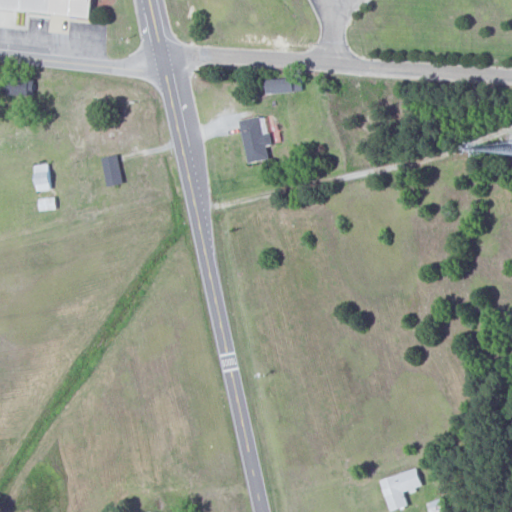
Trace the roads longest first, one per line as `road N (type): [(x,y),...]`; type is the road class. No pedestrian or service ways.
road 1 (secondary): [(258,511),(149,0)]
road 2 (residential): [(0,54),(126,68),(163,64)]
